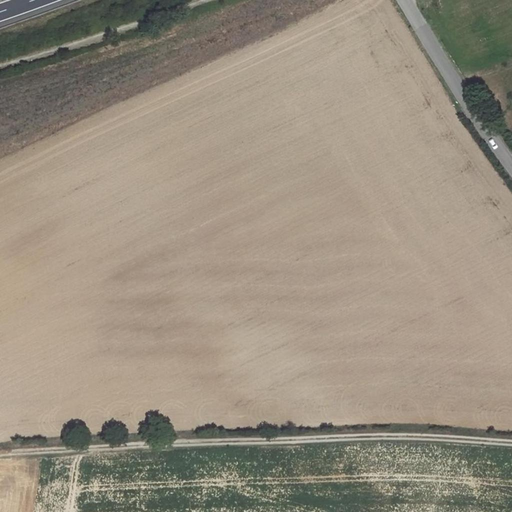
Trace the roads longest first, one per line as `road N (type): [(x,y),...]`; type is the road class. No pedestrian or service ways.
road 1 (track): [(511,442),(290,438),(0,454)]
road 2 (track): [(196,0),(0,63)]
road 3 (tertiary): [(420,29),(511,164)]
